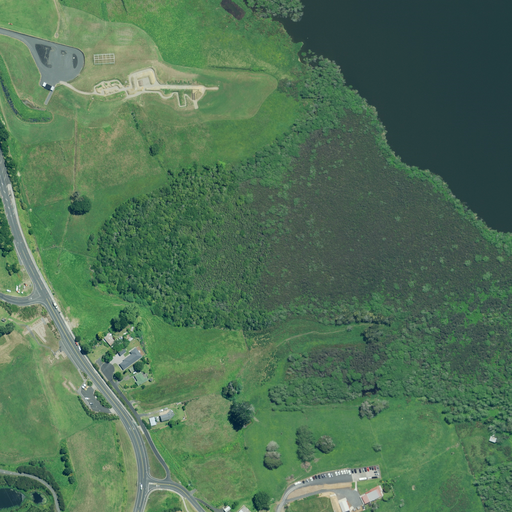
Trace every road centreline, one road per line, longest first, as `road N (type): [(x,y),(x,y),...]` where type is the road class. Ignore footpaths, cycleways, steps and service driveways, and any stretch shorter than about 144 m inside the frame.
road 1 (secondary): [(44,294),(129,423),(143,483)]
road 2 (secondary): [(0,173),(19,243),(44,294)]
